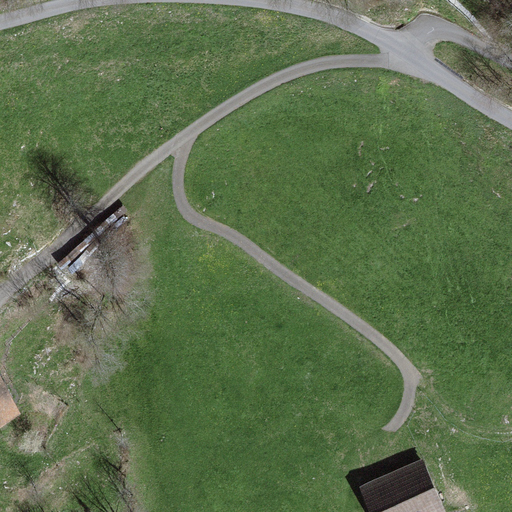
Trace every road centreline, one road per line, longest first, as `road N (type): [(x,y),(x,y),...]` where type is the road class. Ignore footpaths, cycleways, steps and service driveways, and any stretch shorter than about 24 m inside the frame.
road 1 (track): [(415,380),(398,354),(251,247),(187,211),(181,179),(184,137),(240,96),(325,62),(421,61)]
road 2 (tertiary): [(238,0),(352,22),(403,45),(511,124)]
road 3 (track): [(0,355),(44,267),(184,137)]
